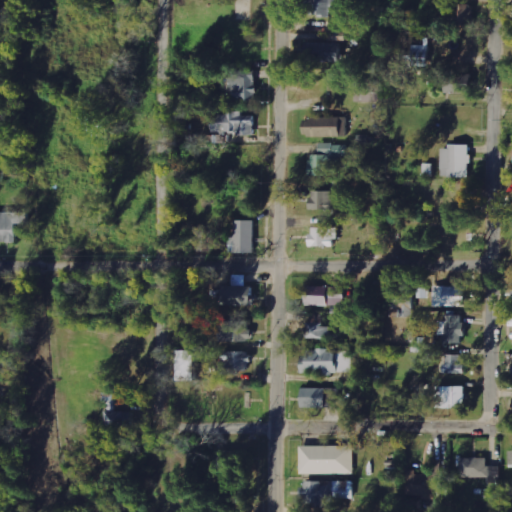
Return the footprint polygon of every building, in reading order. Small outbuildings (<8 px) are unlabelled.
[(311,0),(311,16),(335,17),(335,0),(311,0)] [(471,17),(469,4),(459,5),(461,19),(471,17)] [(342,43),(311,43),(310,61),(342,62),(342,43)] [(430,66),(429,45),(412,46),(413,66),(430,66)] [(228,97),(258,98),(258,71),(236,70),(236,80),(228,80),(228,97)] [(448,93),(474,94),(474,75),(449,74),(448,93)] [(358,83),(358,102),(386,102),(386,84),(358,83)] [(256,133),(256,115),(244,116),(244,113),(213,114),(214,134),(256,133)] [(306,137),(347,136),(347,117),(306,118),(306,137)] [(311,176),(336,176),(336,156),(349,156),(349,144),(320,144),(321,155),(311,155),(311,176)] [(445,177),(472,177),(472,146),(444,146),(445,177)] [(434,177),(434,164),(425,164),(425,177),(434,177)] [(334,191),(312,192),(312,209),(334,209),(334,191)] [(0,212),(0,242),(19,242),(18,224),(30,223),(30,212),(0,212)] [(312,246),(337,247),(338,228),(312,227),(312,246)] [(345,306),(346,287),(308,286),(308,306),(345,306)] [(435,306),(470,307),(470,287),(435,286),(435,306)] [(441,321),(440,335),(445,335),(445,342),(465,343),(466,316),(448,315),(447,322),(441,321)] [(222,342),(253,341),(252,321),(222,321),(222,342)] [(306,338),(332,339),(332,327),(322,326),(322,322),(306,322),(306,338)] [(182,381),(202,381),(201,350),(181,351),(182,381)] [(305,373),(353,373),(354,350),(305,350),(305,373)] [(252,351),(223,352),(223,374),(250,374),(250,363),(252,363),(252,351)] [(446,373),(466,373),(466,354),(446,355),(446,373)] [(467,386),(439,387),(439,407),(467,407),(467,386)] [(340,408),(340,388),(305,388),(304,407),(340,408)] [(116,411),(117,393),(107,393),(106,428),(136,429),(137,412),(116,411)] [(303,474),(356,474),(356,446),(303,446),(303,474)] [(490,477),(490,458),(462,458),(462,477),(490,477)] [(406,495),(423,495),(423,499),(435,499),(435,474),(417,475),(417,470),(406,470),(406,495)] [(336,498),(355,499),(356,481),(305,481),(305,505),(336,505),(336,498)]
